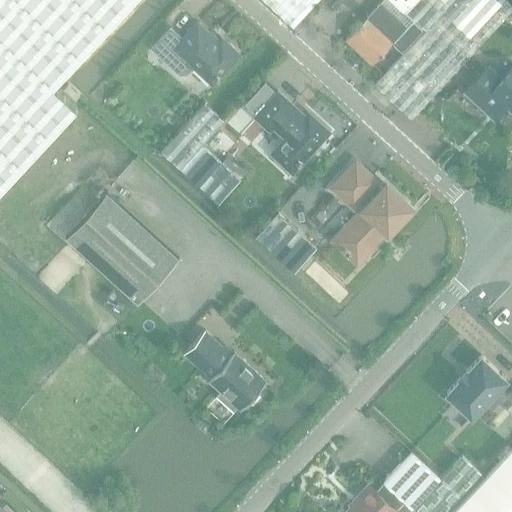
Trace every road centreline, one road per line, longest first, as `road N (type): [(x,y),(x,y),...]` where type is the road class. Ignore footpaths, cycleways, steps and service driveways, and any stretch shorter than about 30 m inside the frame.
road 1 (unclassified): [(242,511),(369,390),(500,245)]
road 2 (unclassified): [(500,245),(247,0)]
